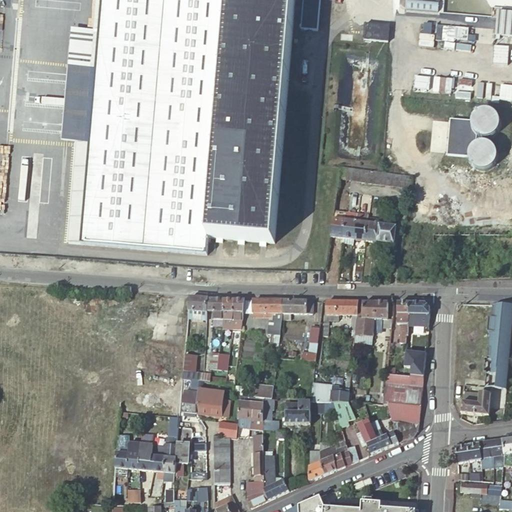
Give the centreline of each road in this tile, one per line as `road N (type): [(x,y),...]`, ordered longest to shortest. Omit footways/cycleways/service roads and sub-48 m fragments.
road 1 (tertiary): [(0,273),(195,287),(445,291)]
road 2 (residential): [(443,437),(270,511)]
road 3 (residential): [(445,291),(443,437)]
